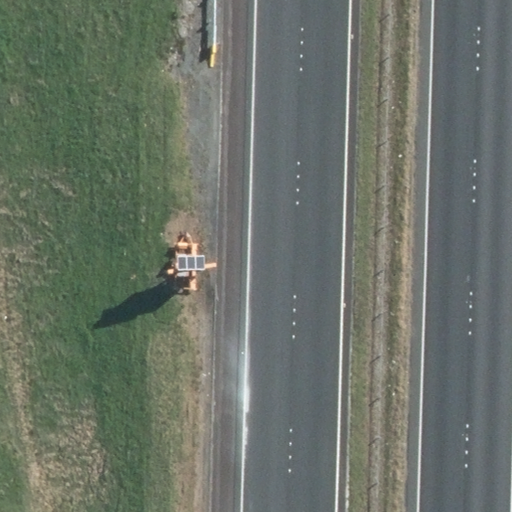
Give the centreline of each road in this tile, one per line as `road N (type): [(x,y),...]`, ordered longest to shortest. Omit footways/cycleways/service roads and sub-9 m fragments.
road 1 (motorway): [(287,511),(302,0)]
road 2 (motorway): [(478,0),(465,511)]
